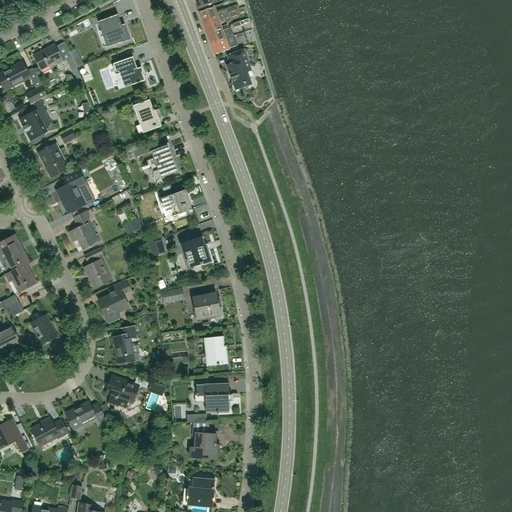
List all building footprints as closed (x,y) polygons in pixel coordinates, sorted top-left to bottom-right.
[(221,0),(196,0),(199,9),(214,3),(215,3),(221,1),(221,0)] [(213,6),(200,11),(198,12),(202,22),(226,13),(225,9),(215,12),(213,6)] [(226,13),(202,22),(205,32),(220,27),(218,21),(227,17),(226,13)] [(123,25),(122,23),(120,24),(117,15),(97,22),(106,47),(121,41),(122,42),(129,40),(124,25),(123,25)] [(222,31),(221,29),(206,34),(210,44),(233,36),(230,28),(222,31)] [(233,36),(210,44),(213,54),(223,51),(228,49),(237,46),(233,36)] [(69,52),(60,57),(54,45),(33,56),(33,55),(32,56),(40,71),(48,67),(49,69),(65,60),(71,71),(77,68),(69,52)] [(250,84),(250,83),(246,72),(248,71),(250,69),(243,50),(226,55),(229,64),(226,65),(229,75),(229,76),(231,75),(232,80),(231,80),(231,81),(234,90),(250,84)] [(112,64),(122,90),(144,82),(145,84),(141,72),(142,72),(141,71),(141,72),(138,64),(135,65),(132,57),(112,64)] [(36,90),(42,87),(32,68),(27,71),(22,62),(0,73),(0,82),(4,90),(29,77),(36,90)] [(32,104),(40,99),(47,96),(42,87),(36,90),(26,95),(31,105),(32,104)] [(10,110),(7,105),(11,103),(8,97),(0,100),(0,104),(6,116),(16,110),(14,108),(10,110)] [(32,104),(23,108),(27,115),(19,119),(23,127),(22,127),(24,132),(26,132),(30,140),(46,132),(45,129),(47,128),(47,127),(49,125),(48,124),(50,123),(50,122),(51,121),(40,99),(32,104)] [(152,108),(149,100),(132,106),(139,125),(134,126),(137,135),(164,125),(164,124),(161,126),(156,115),(155,115),(153,108),(152,108)] [(75,138),(70,129),(59,135),(64,144),(75,138)] [(177,171),(169,148),(169,147),(167,143),(166,143),(167,145),(151,151),(160,177),(177,171)] [(68,169),(55,144),(37,153),(50,178),(68,169)] [(149,153),(146,145),(131,151),(134,158),(149,153)] [(112,155),(97,163),(102,173),(117,165),(112,155)] [(84,181),(78,170),(61,179),(65,186),(56,190),(68,213),(62,216),(62,217),(84,205),(75,186),(84,181)] [(167,204),(172,217),(191,210),(184,190),(160,199),(163,206),(167,204)] [(198,222),(211,217),(205,203),(192,208),(198,222)] [(86,218),(88,217),(85,211),(72,218),(75,224),(80,221),(82,225),(68,232),(78,252),(98,241),(86,218)] [(25,264),(26,264),(29,262),(14,235),(0,242),(0,268),(1,269),(4,270),(6,274),(10,272),(11,272),(25,264)] [(206,244),(203,245),(201,237),(180,244),(187,267),(201,263),(202,265),(212,262),(206,244)] [(151,257),(165,253),(161,239),(147,244),(151,257)] [(88,265),(82,268),(86,276),(88,275),(94,288),(111,279),(99,255),(102,254),(99,248),(83,256),(88,265)] [(10,272),(6,274),(4,275),(8,282),(11,280),(17,292),(35,283),(26,264),(25,264),(11,272),(10,272)] [(110,295),(97,301),(107,323),(119,317),(117,313),(128,307),(122,294),(129,291),(125,280),(107,289),(110,295)] [(160,296),(163,304),(183,299),(181,291),(160,296)] [(219,314),(215,293),(192,298),(195,312),(199,311),(200,318),(219,314)] [(8,307),(18,302),(14,295),(0,302),(4,309),(8,307)] [(22,307),(28,304),(26,298),(19,300),(22,307)] [(18,302),(8,307),(12,316),(23,311),(18,302)] [(39,345),(58,336),(57,335),(56,336),(50,323),(48,324),(45,316),(47,315),(47,314),(28,324),(39,345)] [(109,366),(134,362),(140,361),(139,352),(132,353),(131,346),(130,339),(136,338),(134,325),(119,328),(120,335),(112,337),(117,364),(109,366)] [(0,331),(0,352),(19,342),(11,326),(0,331)] [(204,354),(205,366),(227,364),(225,345),(224,345),(223,336),(203,338),(205,354),(204,354)] [(114,377),(111,384),(108,383),(105,394),(110,395),(107,403),(117,406),(117,405),(125,408),(127,401),(132,403),(139,385),(114,377)] [(205,413),(228,412),(228,395),(229,395),(228,384),(196,385),(196,396),(205,396),(205,413)] [(95,417),(98,423),(106,419),(94,398),(98,406),(92,409),(85,397),(87,402),(65,414),(62,408),(62,409),(73,429),(95,417)] [(185,420),(195,421),(195,414),(186,413),(185,420)] [(57,439),(68,433),(61,420),(53,425),(49,418),(43,422),(30,429),(38,444),(55,435),(57,439)] [(24,436),(21,437),(12,419),(0,425),(0,448),(15,441),(21,453),(28,449),(30,448),(24,436)] [(194,435),(193,456),(203,457),(203,458),(217,459),(217,450),(214,450),(216,434),(200,433),(200,435),(194,435)] [(188,491),(188,493),(186,493),(185,501),(197,502),(197,504),(211,505),(214,479),(192,477),(191,492),(188,491)] [(82,486),(71,485),(69,498),(80,499),(82,486)] [(20,511),(22,502),(12,500),(11,503),(0,501),(0,511),(20,511)] [(93,505),(79,503),(76,511),(99,511),(92,511),(93,505)]
